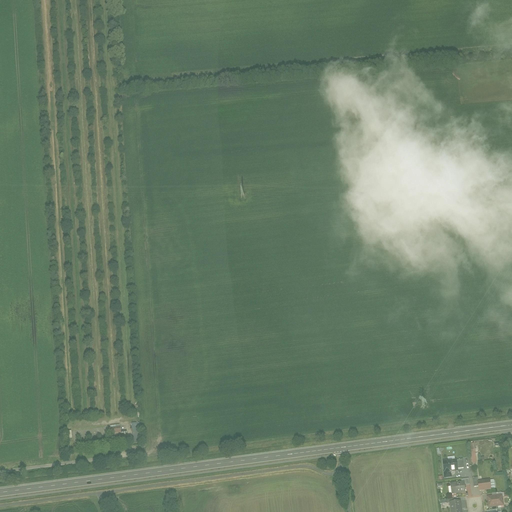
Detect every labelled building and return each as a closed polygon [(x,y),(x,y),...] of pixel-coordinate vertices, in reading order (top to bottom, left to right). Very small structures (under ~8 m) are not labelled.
[(121,424),(110,425),(110,435),(121,433),(121,424)] [(458,471),(457,460),(443,462),(445,471),(443,471),(444,479),(452,478),(451,472),(458,471)] [(492,490),(490,480),(478,482),(480,492),(492,490)] [(466,494),(464,482),(450,484),(452,496),(466,494)] [(504,506),(503,495),(487,497),(489,508),(504,506)] [(462,511),(460,501),(449,503),(450,511),(462,511)]
